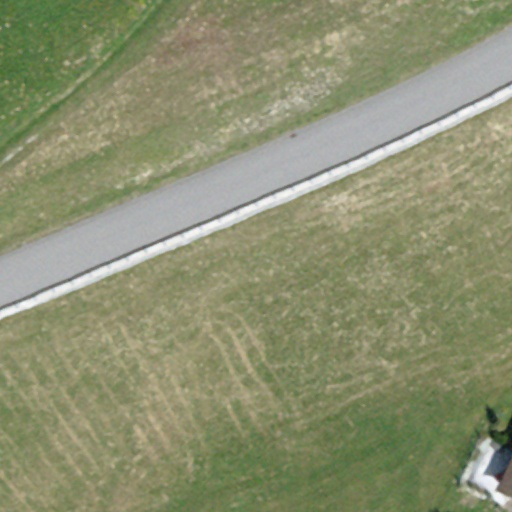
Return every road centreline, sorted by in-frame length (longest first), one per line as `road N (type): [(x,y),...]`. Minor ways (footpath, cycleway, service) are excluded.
road 1 (residential): [(0,285),(312,152),(511,55)]
road 2 (track): [(0,157),(170,0)]
